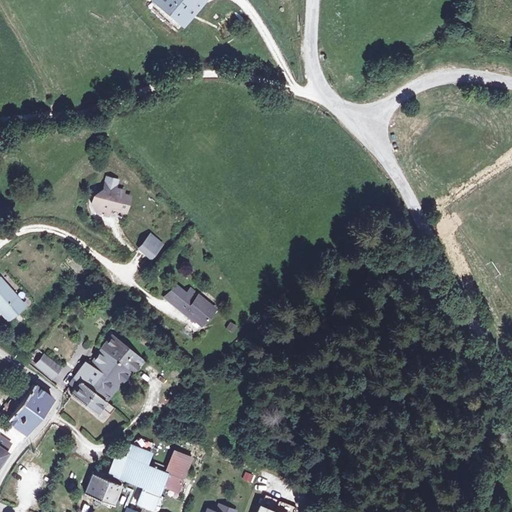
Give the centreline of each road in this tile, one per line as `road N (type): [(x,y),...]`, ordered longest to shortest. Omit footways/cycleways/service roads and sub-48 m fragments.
road 1 (unclassified): [(356,126),(395,173),(511,397)]
road 2 (track): [(299,93),(208,73),(89,112),(0,119)]
road 3 (residential): [(0,246),(25,229),(68,234),(192,328)]
road 4 (residential): [(0,351),(62,397),(0,481)]
road 5 (unclassified): [(511,85),(449,75),(356,126)]
road 6 (unclassified): [(312,0),(319,96),(356,126)]
